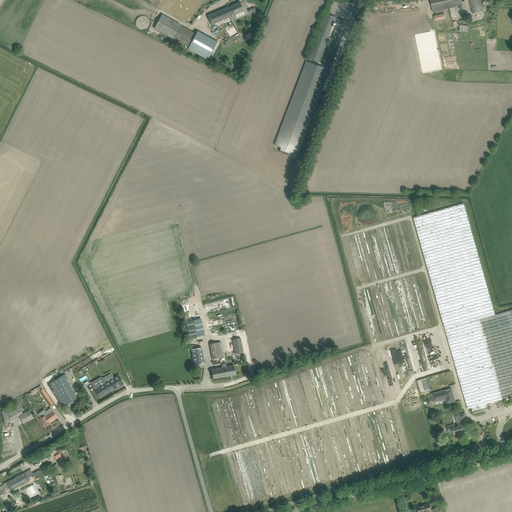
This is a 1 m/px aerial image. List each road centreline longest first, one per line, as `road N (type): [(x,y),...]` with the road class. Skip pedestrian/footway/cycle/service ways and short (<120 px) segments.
road 1 (unclassified): [(290,511),(511,448)]
road 2 (unclassified): [(0,467),(119,395),(176,387)]
road 3 (unclassified): [(211,511),(176,387)]
